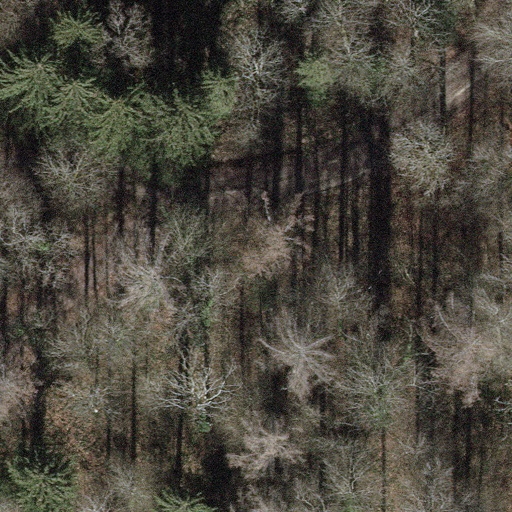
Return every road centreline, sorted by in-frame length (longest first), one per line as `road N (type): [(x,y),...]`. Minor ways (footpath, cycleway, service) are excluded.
road 1 (track): [(0,168),(288,188),(413,134),(511,42)]
road 2 (track): [(0,359),(180,184)]
